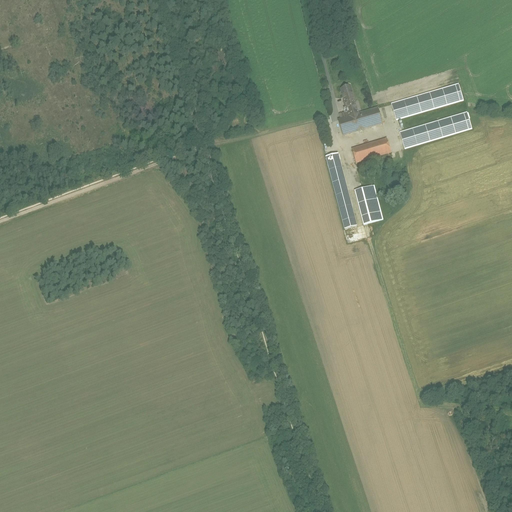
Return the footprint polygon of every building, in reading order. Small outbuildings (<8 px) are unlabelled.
[(456,82),(391,103),(398,122),(463,100),(456,82)] [(341,134),(343,134),(384,121),(380,107),(361,113),(351,84),(340,87),(350,116),(337,120),(341,134)] [(401,132),(407,150),(473,130),(468,111),(401,132)] [(393,152),(388,137),(351,148),(356,163),(393,152)] [(357,226),(338,154),(325,157),(344,229),(357,226)] [(375,188),(358,193),(365,224),(383,219),(375,188)]
